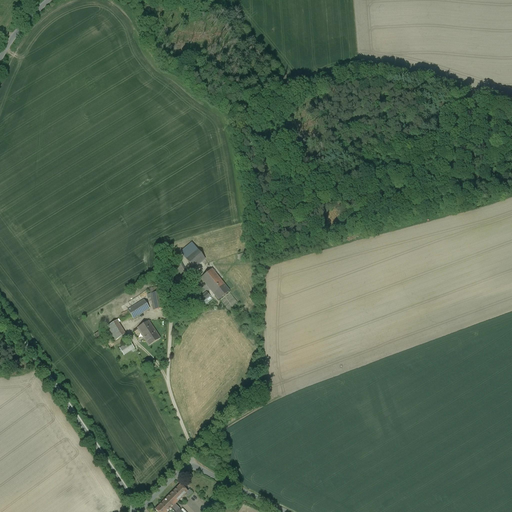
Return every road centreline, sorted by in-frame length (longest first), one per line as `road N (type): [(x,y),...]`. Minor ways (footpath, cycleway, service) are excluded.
road 1 (unclassified): [(138,511),(0,313)]
road 2 (residential): [(138,511),(192,465),(283,511)]
